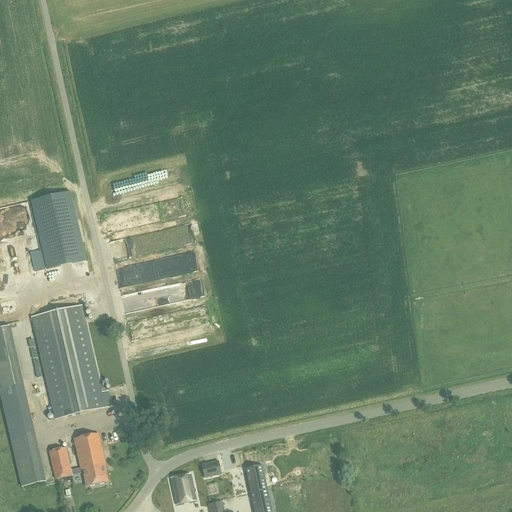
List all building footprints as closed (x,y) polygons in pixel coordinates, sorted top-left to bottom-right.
[(86,261),(70,193),(31,202),(47,270),(86,261)] [(16,262),(21,281),(30,278),(28,269),(35,267),(33,258),(16,262)] [(120,277),(125,293),(184,276),(181,266),(157,273),(158,274),(136,281),(134,272),(138,271),(137,266),(129,269),(131,274),(120,277)] [(127,297),(129,308),(143,306),(143,303),(161,300),(160,292),(127,297)] [(16,302),(9,303),(14,323),(21,321),(16,302)] [(82,307),(33,318),(37,336),(56,419),(105,408),(111,407),(108,391),(102,392),(82,307)] [(9,327),(0,329),(0,393),(22,488),(45,482),(9,327)] [(66,449),(49,452),(55,480),(85,473),(88,487),(107,482),(103,466),(106,466),(99,434),(74,440),(81,469),(71,471),(66,449)] [(207,464),(202,466),(204,478),(210,477),(207,464)] [(267,491),(262,466),(246,470),(251,494),(267,491)] [(190,475),(170,479),(176,505),(196,501),(190,475)] [(271,511),(267,491),(251,494),(254,511),(271,511)] [(172,503),(170,492),(162,494),(164,505),(172,503)] [(223,511),(222,502),(209,505),(210,511),(223,511)]
